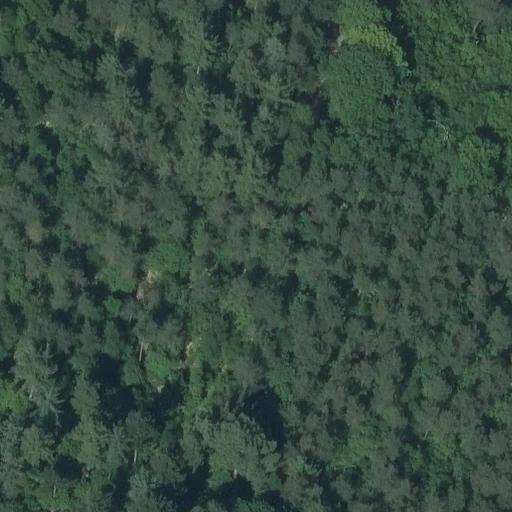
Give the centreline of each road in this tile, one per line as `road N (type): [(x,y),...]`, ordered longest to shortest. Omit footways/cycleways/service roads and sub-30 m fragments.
road 1 (track): [(344,0),(245,511)]
road 2 (unknown): [(511,219),(418,200),(275,226),(0,174)]
